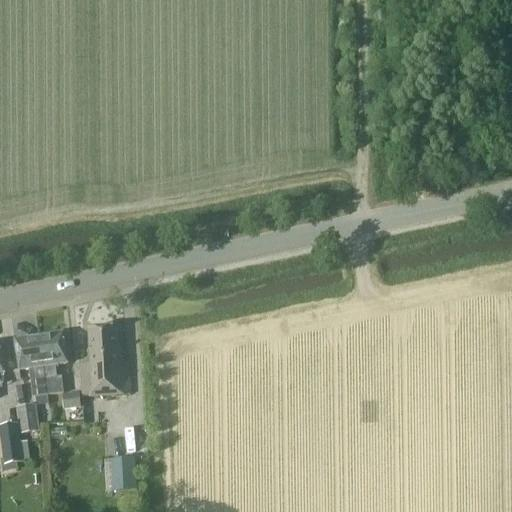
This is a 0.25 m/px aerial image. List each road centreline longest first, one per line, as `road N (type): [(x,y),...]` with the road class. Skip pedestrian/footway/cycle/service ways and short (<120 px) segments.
road 1 (tertiary): [(268,247),(0,309)]
road 2 (tertiary): [(268,247),(511,194)]
road 3 (track): [(361,226),(361,0)]
